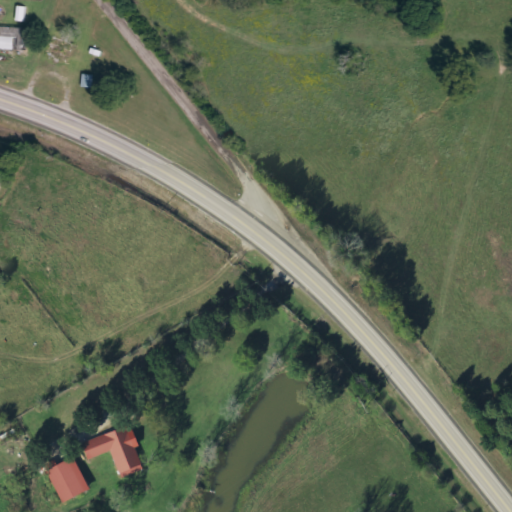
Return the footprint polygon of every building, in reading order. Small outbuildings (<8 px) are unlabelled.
[(26,49),(26,28),(4,27),(3,48),(26,49)] [(96,88),(97,75),(87,74),(86,87),(96,88)] [(0,203),(8,181),(0,178),(0,203)] [(84,442),(90,460),(114,452),(122,478),(147,470),(133,427),(84,442)] [(65,504),(92,490),(76,458),(48,471),(65,504)]
